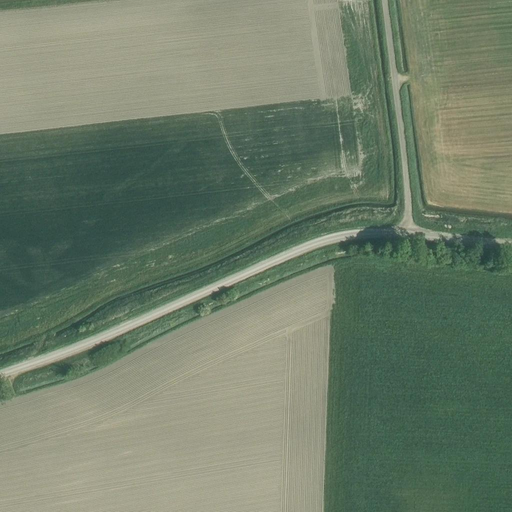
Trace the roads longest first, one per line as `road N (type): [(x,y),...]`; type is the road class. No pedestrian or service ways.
road 1 (tertiary): [(0,373),(347,235),(511,245)]
road 2 (track): [(413,234),(384,0)]
